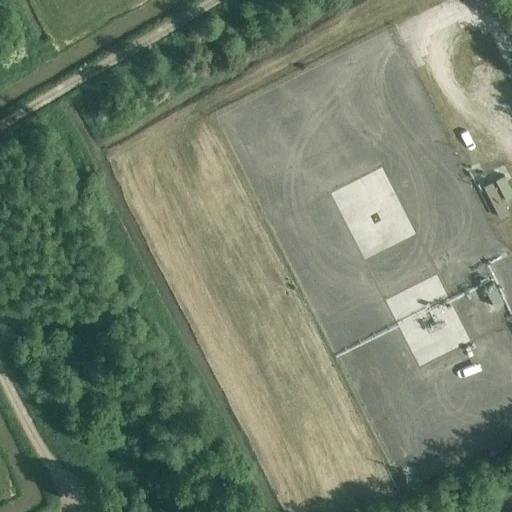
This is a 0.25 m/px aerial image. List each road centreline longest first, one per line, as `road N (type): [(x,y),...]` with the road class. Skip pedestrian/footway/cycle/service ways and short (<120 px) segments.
road 1 (track): [(215,0),(0,125)]
road 2 (track): [(0,372),(72,507),(63,511)]
